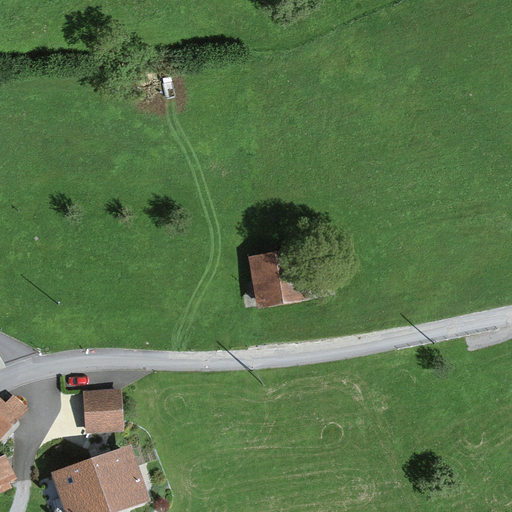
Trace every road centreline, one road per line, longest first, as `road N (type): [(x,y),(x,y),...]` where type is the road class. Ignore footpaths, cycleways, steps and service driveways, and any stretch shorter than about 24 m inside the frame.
road 1 (unclassified): [(511,316),(270,359),(66,361),(0,382)]
road 2 (unknown): [(30,369),(43,409),(19,489)]
